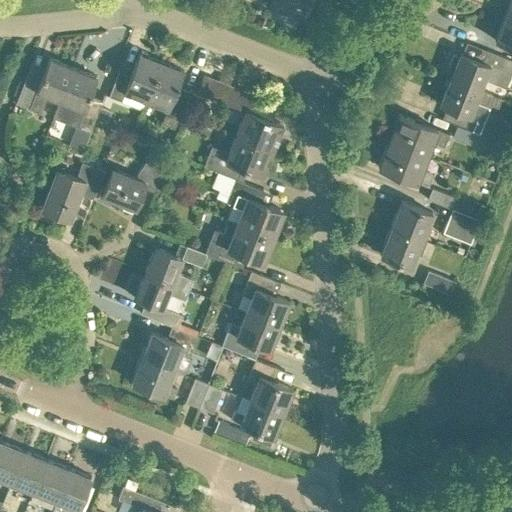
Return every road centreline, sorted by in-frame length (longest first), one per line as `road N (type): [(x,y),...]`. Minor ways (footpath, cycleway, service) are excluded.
road 1 (residential): [(307,73),(335,410),(334,441),(310,502)]
road 2 (residential): [(0,265),(13,248),(33,242),(70,260),(84,348),(62,403)]
road 3 (residential): [(127,7),(307,73)]
road 4 (unclassified): [(232,470),(62,403)]
road 5 (residential): [(425,0),(307,73)]
road 6 (residential): [(0,23),(75,20),(127,7)]
